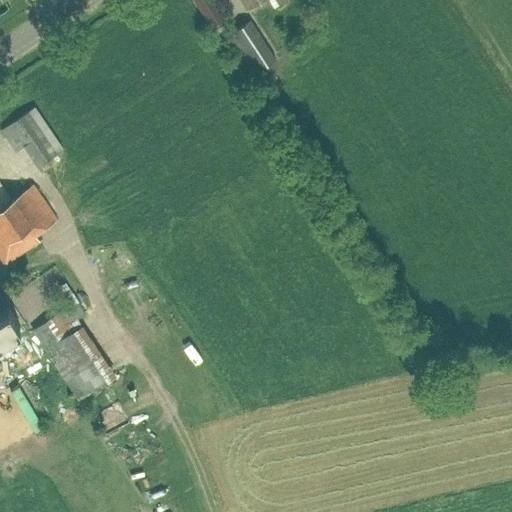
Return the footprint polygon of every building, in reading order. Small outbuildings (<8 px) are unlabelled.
[(215,30),(225,24),(222,18),(223,18),(211,0),(194,0),(210,25),(211,25),(215,30)] [(278,0),(240,0),(248,11),(233,21),(258,58),(279,44),(265,22),(285,9),(278,0)] [(62,148),(32,107),(0,128),(14,150),(23,145),(37,166),(62,148)] [(8,198),(0,185),(0,260),(2,263),(38,239),(33,232),(55,217),(31,182),(8,198)] [(53,284),(62,303),(69,299),(60,280),(53,284)] [(7,306),(0,310),(0,337),(19,325),(7,306)] [(107,374),(73,323),(63,330),(51,312),(27,327),(73,396),(107,374)] [(97,404),(101,420),(118,416),(113,400),(97,404)]
